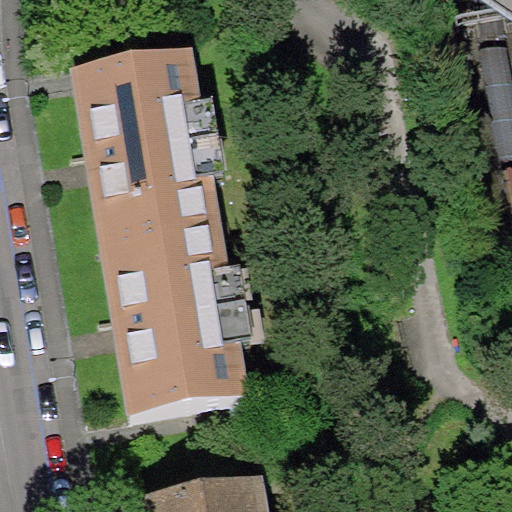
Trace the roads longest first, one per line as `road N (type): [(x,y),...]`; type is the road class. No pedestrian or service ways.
road 1 (motorway): [(355,0),(374,150),(459,511)]
road 2 (residential): [(0,257),(43,511)]
